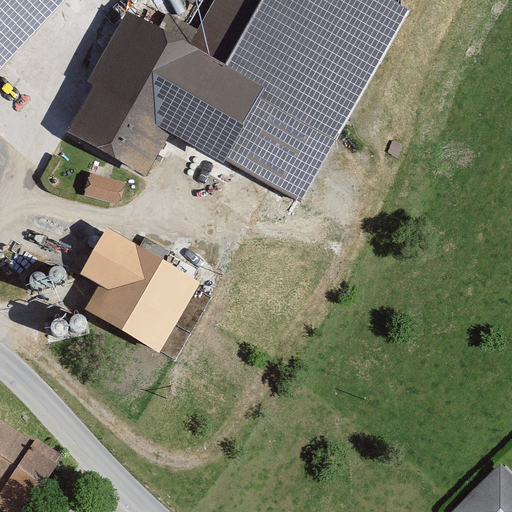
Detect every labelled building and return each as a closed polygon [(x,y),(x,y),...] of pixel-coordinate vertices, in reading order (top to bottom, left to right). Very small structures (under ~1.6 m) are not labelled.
[(0,0),(0,66),(61,0),(0,0)] [(128,0),(126,0),(56,128),(144,176),(169,131),(301,203),(409,8),(394,0),(221,0),(200,39),(128,0)] [(91,172),(88,193),(121,199),(125,178),(91,172)] [(207,279),(113,224),(88,267),(107,278),(92,304),(166,348),(207,279)] [(35,432),(0,412),(0,480),(6,483),(35,432)] [(35,432),(6,483),(0,493),(0,500),(20,511),(27,511),(64,449),(35,432)] [(511,511),(511,471),(504,463),(457,511),(511,511)]
